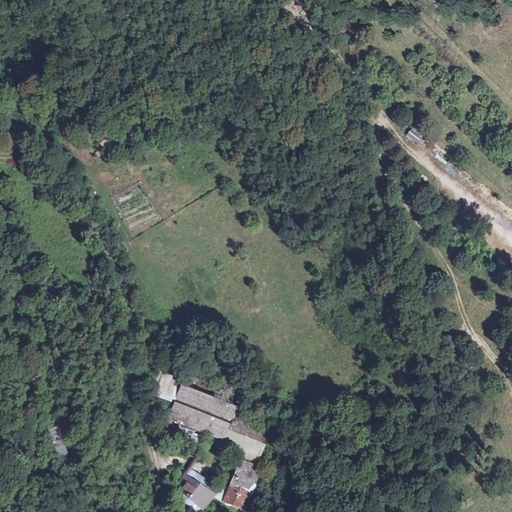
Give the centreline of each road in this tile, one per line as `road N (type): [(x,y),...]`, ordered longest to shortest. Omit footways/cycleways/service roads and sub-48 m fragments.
road 1 (track): [(0,228),(39,302),(93,342),(120,376),(153,460),(157,511)]
road 2 (track): [(411,149),(511,241)]
